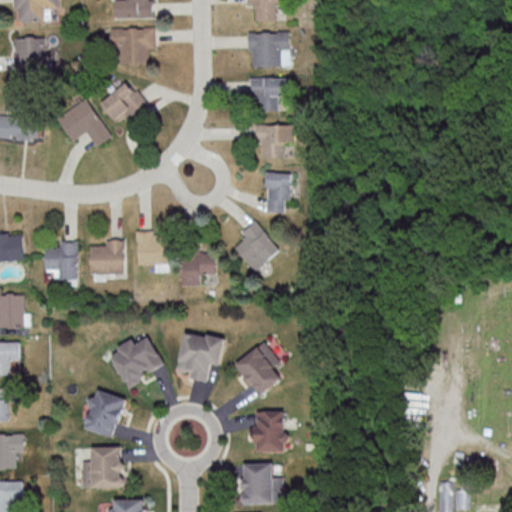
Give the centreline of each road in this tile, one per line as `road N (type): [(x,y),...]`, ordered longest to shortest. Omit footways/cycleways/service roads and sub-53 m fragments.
road 1 (residential): [(0,184),(109,191),(162,164),(198,106),(200,0)]
road 2 (residential): [(187,511),(187,464),(208,453),(212,425),(199,411),(180,408),(158,433),(161,450),(187,464)]
road 3 (residential): [(179,144),(217,165),(216,194),(187,199),(162,164)]
